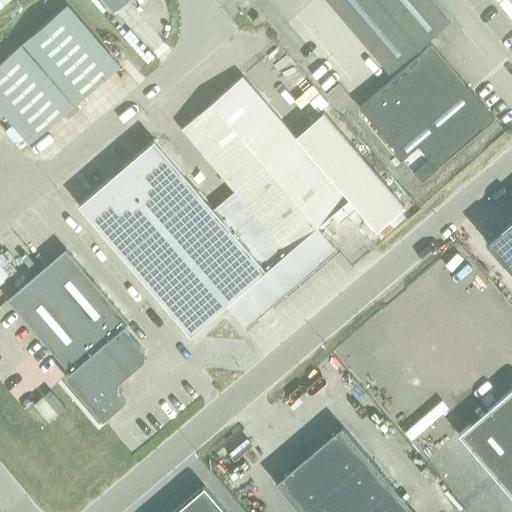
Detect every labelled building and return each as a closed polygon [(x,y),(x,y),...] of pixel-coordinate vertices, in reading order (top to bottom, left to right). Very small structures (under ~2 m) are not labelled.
[(104,0),(114,11),(126,0),(104,0)] [(330,0),(389,69),(450,17),(436,0),(330,0)] [(67,4),(22,43),(74,104),(119,65),(67,4)] [(74,104),(22,43),(0,61),(0,108),(29,142),(74,104)] [(358,106),(422,180),(495,118),(431,44),(358,106)] [(337,248),(317,225),(332,212),(339,221),(357,206),(377,229),(405,205),(324,111),(295,137),(242,76),(182,128),(235,190),(214,208),(154,139),(78,204),(190,335),(227,304),(246,326),(337,248)] [(511,221),(487,242),(511,271),(511,221)] [(465,244),(451,251),(464,275),(478,267),(465,244)] [(65,248),(8,298),(70,371),(65,375),(103,420),(126,400),(117,390),(118,382),(145,359),(145,350),(123,326),(128,322),(65,248)] [(5,250),(0,253),(0,283),(0,284),(19,271),(5,250)] [(511,387),(459,434),(511,496),(511,387)] [(275,482),(300,511),(415,511),(342,425),(275,482)] [(226,511),(204,486),(179,507),(183,511),(226,511)]
